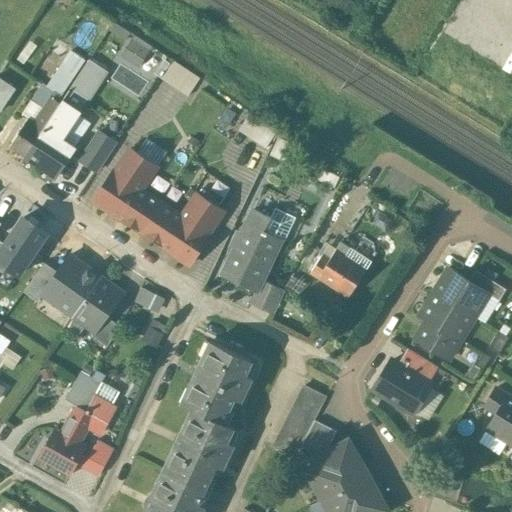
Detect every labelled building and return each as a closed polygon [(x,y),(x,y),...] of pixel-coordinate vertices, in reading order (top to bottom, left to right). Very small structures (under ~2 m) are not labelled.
[(149,50),(132,40),(123,55),(139,65),(149,50)] [(71,50),(59,67),(73,77),(84,59),(71,50)] [(200,78),(172,60),(160,78),(188,96),(200,78)] [(46,86),(46,87),(55,93),(60,96),(73,77),(59,67),(46,86)] [(0,110),(15,89),(0,79),(0,110)] [(42,84),(31,101),(42,108),(50,97),(52,98),(55,93),(46,87),(46,86),(42,84)] [(87,95),(75,87),(66,100),(78,108),(87,95)] [(28,118),(9,146),(25,156),(60,103),(52,98),(50,97),(42,108),(33,122),(28,118)] [(31,101),(23,114),(28,118),(33,122),(42,108),(31,101)] [(25,156),(24,157),(54,177),(74,148),(61,139),(78,113),(61,102),(60,103),(25,156)] [(278,130),(250,112),(238,130),(265,148),(278,130)] [(116,142),(99,131),(80,161),(96,171),(116,142)] [(129,149),(115,171),(114,171),(93,202),(119,219),(120,217),(142,232),(161,202),(141,189),(156,167),(129,149)] [(182,216),(161,202),(142,232),(163,247),(163,248),(188,265),(209,234),(208,233),(223,211),(196,193),(182,216)] [(296,217),(275,207),(270,217),(265,230),(269,232),(269,234),(280,239),(284,241),(296,217)] [(270,217),(253,209),(222,274),(256,290),(262,279),(280,239),(269,234),(269,232),(265,230),(270,217)] [(5,244),(0,252),(0,261),(18,273),(17,274),(19,274),(20,273),(46,234),(47,233),(46,232),(25,218),(24,217),(23,218),(5,244)] [(341,242),(330,260),(322,255),(311,272),(349,297),(367,269),(346,255),(351,248),(341,242)] [(43,295),(73,316),(101,277),(71,256),(43,295)] [(469,280),(449,267),(434,291),(475,316),(489,293),(490,292),(469,280)] [(506,289),(476,270),(469,280),(490,292),(489,293),(499,300),(506,289)] [(101,277),(73,316),(94,331),(95,332),(106,316),(123,293),(101,277)] [(283,289),(262,279),(256,290),(250,303),(272,313),(283,289)] [(134,299),(158,310),(165,295),(141,284),(134,299)] [(475,316),(434,291),(419,315),(426,319),(427,318),(461,339),(475,316)] [(119,325),(106,316),(95,332),(94,331),(91,335),(107,346),(119,325)] [(461,339),(427,318),(426,319),(415,338),(449,359),(461,339)] [(509,337),(498,331),(489,346),(499,352),(509,337)] [(10,341),(0,334),(0,353),(1,354),(10,341)] [(252,359),(212,340),(211,341),(215,343),(209,355),(207,355),(202,365),(200,364),(195,376),(197,377),(192,387),(194,388),(185,405),(191,408),(222,423),(235,396),(242,399),(253,375),(246,372),(252,359)] [(438,366),(408,347),(397,365),(428,384),(438,366)] [(483,353),(475,365),(483,369),(490,357),(483,353)] [(397,365),(390,361),(374,388),(398,402),(399,408),(405,411),(410,410),(414,412),(431,385),(428,384),(397,365)] [(90,378),(80,372),(66,398),(65,398),(65,399),(75,405),(85,410),(86,411),(86,410),(94,395),(85,390),(85,389),(85,387),(90,378)] [(305,385),(274,446),(295,457),(326,396),(305,385)] [(511,397),(496,388),(485,405),(497,412),(487,428),(511,443),(511,397)] [(115,407),(94,395),(86,410),(86,411),(85,410),(55,466),(70,475),(86,445),(81,442),(89,427),(100,433),(115,407)] [(61,431),(55,428),(39,458),(55,466),(85,410),(75,405),(61,431)] [(222,423),(191,408),(191,410),(195,412),(189,426),(186,424),(181,434),(179,433),(174,444),(176,445),(171,455),(174,457),(168,469),(164,467),(163,470),(204,489),(216,465),(223,468),(234,444),(227,441),(233,428),(222,423)] [(337,431),(315,420),(302,446),(308,449),(313,459),(327,451),(327,450),(337,431)] [(368,474),(348,439),(327,451),(313,459),(321,474),(312,479),(323,499),(368,474)] [(98,442),(85,466),(99,474),(113,449),(98,442)] [(204,489),(163,470),(162,472),(166,474),(160,487),(157,486),(152,496),(150,495),(145,506),(147,507),(144,511),(201,511),(205,506),(198,503),(204,489)] [(368,474),(323,499),(330,511),(381,511),(387,509),(368,474)]
